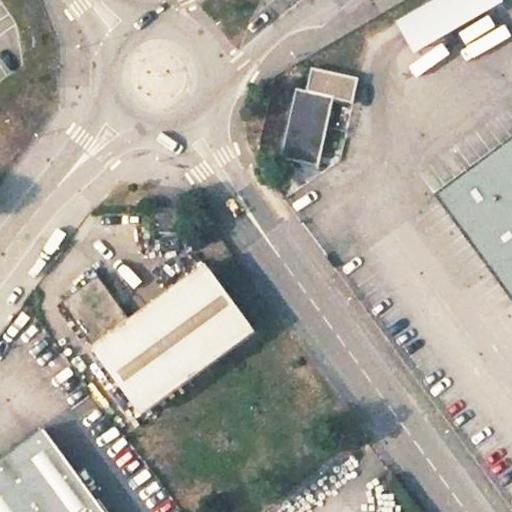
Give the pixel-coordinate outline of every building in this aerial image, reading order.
[(443,0),(404,22),(424,58),(511,8),(511,5),(509,0),(443,0)] [(320,166),(333,98),(353,101),(357,76),(310,67),(305,90),(295,88),(282,158),(320,166)] [(511,138),(435,195),(511,299),(511,138)] [(158,212),(159,230),(188,228),(187,210),(158,212)] [(100,282),(63,309),(145,419),(255,340),(206,273),(133,326),(100,282)] [(0,511),(106,511),(48,432),(46,430),(0,463),(0,511)]
